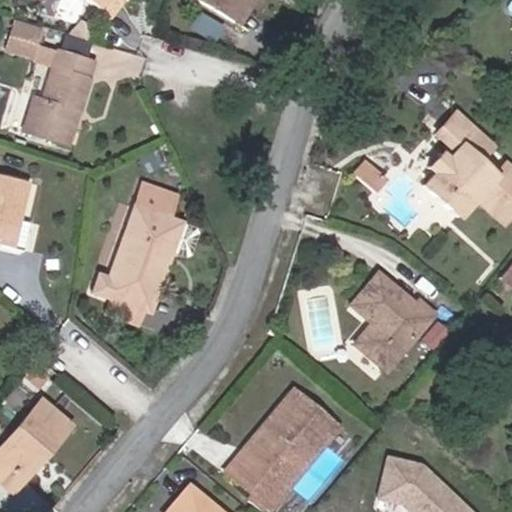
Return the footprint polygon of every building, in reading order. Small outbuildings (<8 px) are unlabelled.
[(107,18),(121,0),(84,0),(92,6),(107,18)] [(195,0),(240,26),(255,0),(195,0)] [(99,28),(107,18),(92,6),(85,17),(99,28)] [(76,112),(92,62),(8,37),(2,53),(50,68),(40,101),(30,98),(20,133),(61,145),(71,110),(76,112)] [(67,146),(76,112),(71,110),(61,145),(67,146)] [(502,225),(511,213),(511,172),(503,164),(492,176),(478,163),(491,148),(453,114),(434,135),(453,151),(445,160),(433,174),(421,187),(456,218),(473,199),(502,225)] [(433,174),(445,160),(439,154),(426,168),(433,174)] [(374,194),(384,182),(373,172),(375,170),(365,161),(352,175),(374,194)] [(18,220),(27,182),(0,176),(0,245),(12,248),(12,246),(21,248),(27,223),(18,220)] [(167,219),(175,196),(140,184),(106,278),(97,275),(90,291),(109,298),(141,310),(162,250),(169,252),(183,257),(189,255),(196,233),(194,229),(167,219)] [(147,312),(169,252),(162,250),(141,310),(147,312)] [(511,288),(511,260),(496,279),(511,288)] [(384,370),(430,315),(415,302),(412,306),(376,275),(350,306),(371,324),(354,345),(384,370)] [(135,324),(141,310),(109,298),(104,313),(135,324)] [(431,350),(447,332),(436,323),(420,340),(431,350)] [(45,376),(32,365),(23,377),(36,387),(45,376)] [(267,510),(336,428),(293,392),(224,473),(251,496),(247,501),(260,511),(264,507),(267,510)] [(41,460),(69,427),(37,400),(0,444),(0,468),(2,466),(20,481),(39,458),(41,460)] [(20,481),(2,466),(0,468),(0,481),(13,493),(41,460),(39,458),(20,481)] [(386,460),(376,503),(400,508),(403,511),(468,511),(421,468),(386,460)] [(217,511),(187,486),(165,511),(217,511)]
